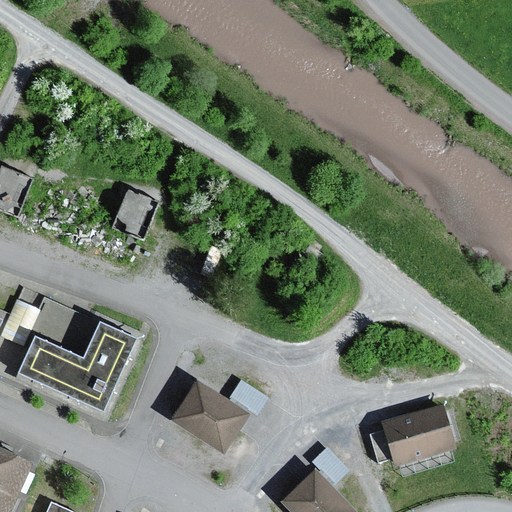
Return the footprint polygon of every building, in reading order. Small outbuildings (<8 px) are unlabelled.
[(0,211),(21,219),(34,182),(0,170),(0,211)] [(131,193),(116,224),(145,237),(160,207),(131,193)] [(2,340),(24,351),(42,315),(19,304),(2,340)] [(20,377),(104,414),(135,342),(51,306),(20,377)] [(169,424),(223,459),(249,418),(196,384),(169,424)] [(383,427),(397,471),(456,452),(442,408),(383,427)] [(0,511),(11,511),(32,469),(0,453),(0,511)] [(280,505),(287,511),(352,511),(315,472),(280,505)]
